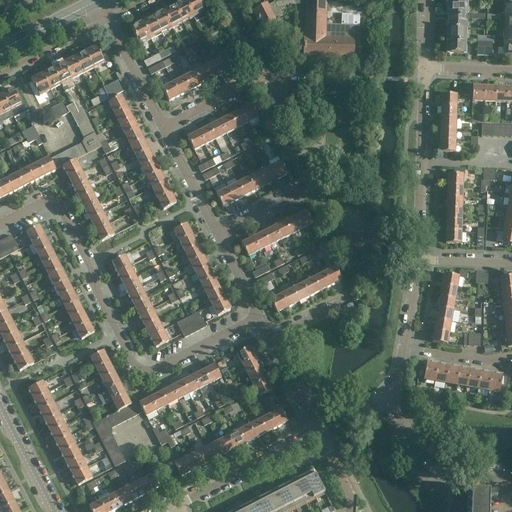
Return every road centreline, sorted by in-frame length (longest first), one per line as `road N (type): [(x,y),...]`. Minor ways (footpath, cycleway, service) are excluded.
road 1 (residential): [(0,222),(53,201),(133,365),(144,371),(258,316)]
road 2 (residential): [(163,511),(318,433)]
road 3 (residential): [(161,127),(270,72),(283,100)]
road 4 (residential): [(506,477),(451,475),(422,450),(393,399)]
road 5 (residential): [(161,127),(107,19)]
road 6 (residential): [(216,234),(161,127)]
road 7 (residential): [(0,74),(107,19)]
